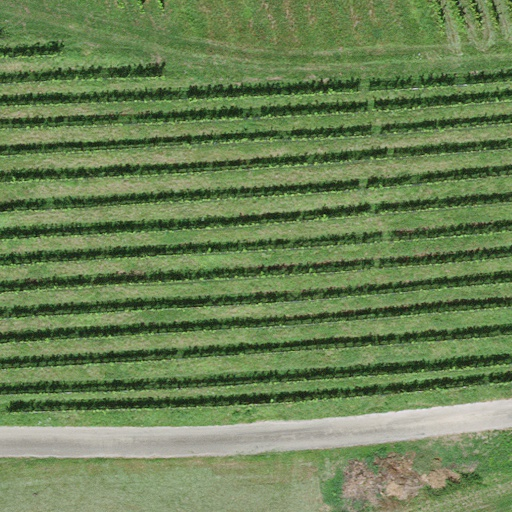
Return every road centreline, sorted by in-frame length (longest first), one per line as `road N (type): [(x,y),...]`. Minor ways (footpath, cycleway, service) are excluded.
road 1 (track): [(0,13),(183,57),(274,64),(511,49)]
road 2 (unclassified): [(0,450),(279,440),(511,414)]
